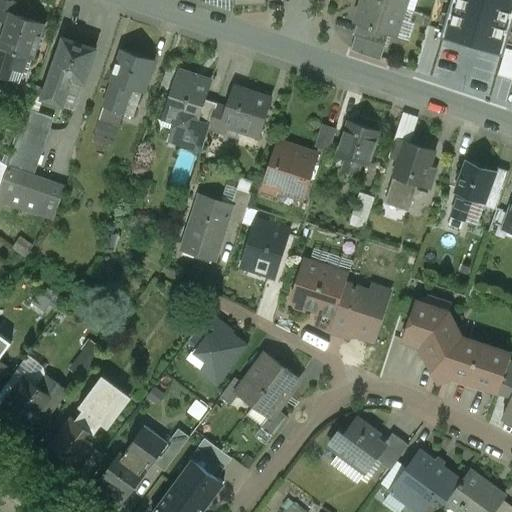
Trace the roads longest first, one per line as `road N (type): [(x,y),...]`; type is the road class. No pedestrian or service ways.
road 1 (residential): [(511,127),(288,52)]
road 2 (residential): [(376,388),(171,278)]
road 3 (residential): [(241,511),(305,425),(351,394),(376,388)]
road 4 (residential): [(288,52),(131,0)]
road 5 (residential): [(376,388),(511,451)]
